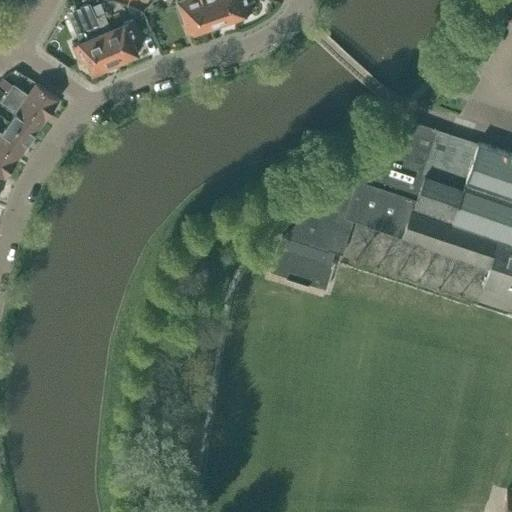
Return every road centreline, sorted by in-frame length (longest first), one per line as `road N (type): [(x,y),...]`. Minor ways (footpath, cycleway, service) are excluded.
road 1 (unclassified): [(98,108),(131,87),(272,37),(304,0)]
road 2 (unclassified): [(0,295),(29,188),(98,108)]
